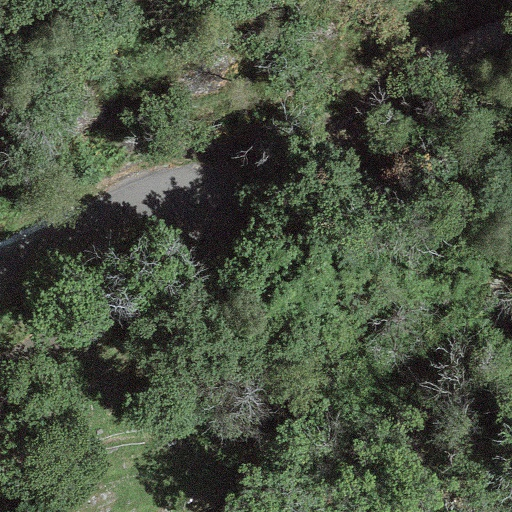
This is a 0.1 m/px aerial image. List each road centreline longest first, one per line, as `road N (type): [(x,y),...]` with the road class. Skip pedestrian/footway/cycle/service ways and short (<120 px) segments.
road 1 (track): [(202,206),(329,148),(416,74),(511,35)]
road 2 (track): [(0,370),(188,260),(207,229),(202,206)]
road 3 (track): [(202,206),(184,196),(150,198),(0,262)]
